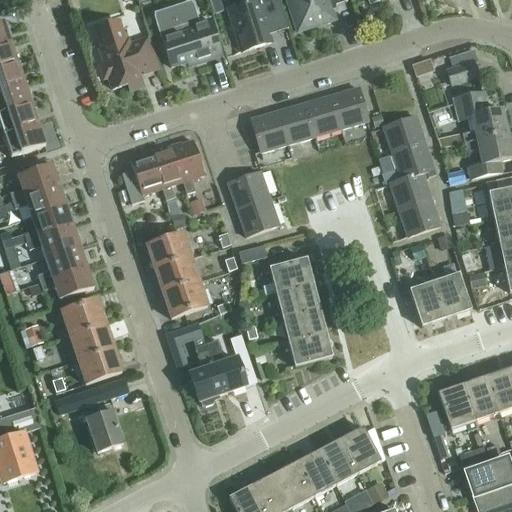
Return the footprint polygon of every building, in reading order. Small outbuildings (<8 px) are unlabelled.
[(227,11),(241,53),(271,44),(264,23),(283,17),(278,0),(241,0),(243,6),(227,11)] [(286,0),(297,33),(334,21),(330,8),(347,3),(346,0),(286,0)] [(166,56),(170,69),(195,61),(196,65),(210,61),(208,56),(220,53),(210,22),(199,25),(193,5),(153,18),(166,56)] [(0,47),(10,44),(3,23),(0,24),(0,47)] [(157,71),(147,39),(129,45),(128,42),(99,52),(104,67),(99,69),(103,81),(108,80),(112,92),(127,86),(129,93),(143,89),(139,76),(157,71)] [(0,70),(17,65),(10,44),(0,47),(0,70)] [(0,93),(24,85),(17,65),(0,70),(0,93)] [(451,72),(446,73),(450,87),(478,78),(473,65),(451,72)] [(0,116),(31,106),(24,85),(0,93),(0,116)] [(331,98),(341,133),(369,125),(359,90),(331,98)] [(462,145),(463,146),(506,136),(501,112),(488,115),(483,94),(452,101),(454,111),(457,122),(470,119),(473,134),(460,136),(462,145)] [(341,133),(331,98),(304,106),(314,141),(341,133)] [(31,106),(0,116),(0,126),(1,130),(0,129),(0,138),(38,126),(31,106)] [(277,114),(287,148),(314,141),(304,106),(277,114)] [(287,148),(277,114),(249,122),(259,156),(287,148)] [(390,155),(425,144),(416,118),(382,129),(390,155)] [(434,134),(455,133),(455,123),(434,123),(434,134)] [(11,159),(45,147),(38,126),(0,138),(0,147),(6,146),(11,159)] [(511,160),(506,136),(463,146),(462,145),(440,150),(442,155),(464,152),(465,156),(477,154),(480,166),(467,169),(470,182),(501,175),(498,164),(511,160)] [(203,177),(193,143),(171,150),(182,184),(186,196),(194,193),(190,181),(203,177)] [(425,144),(390,155),(399,182),(410,178),(411,179),(422,176),(434,172),(425,144)] [(171,150),(151,156),(162,189),(162,190),(161,191),(165,203),(174,200),(170,188),(182,184),(171,150)] [(129,201),(131,206),(144,202),(142,197),(161,191),(162,190),(162,189),(151,156),(130,163),(133,172),(121,176),(126,191),(129,201)] [(12,203),(59,187),(51,166),(17,178),(22,191),(10,195),(12,203)] [(449,188),(466,184),(463,171),(446,175),(449,188)] [(236,212),(269,201),(260,174),(227,185),(236,212)] [(398,214),(431,203),(422,176),(411,179),(410,178),(399,182),(389,185),(398,214)] [(31,219),(65,208),(59,187),(12,203),(15,211),(27,207),(31,219)] [(493,222),(511,217),(511,190),(487,196),(493,222)] [(121,204),(129,201),(126,191),(118,193),(121,204)] [(269,201),(236,212),(245,239),(278,228),(269,201)] [(431,203),(398,214),(406,240),(439,230),(431,203)] [(26,244),(72,228),(65,208),(31,219),(35,232),(23,236),(26,244)] [(189,221),(204,220),(203,208),(189,208),(189,221)] [(455,219),(457,228),(469,225),(469,227),(480,224),(479,220),(469,223),(467,216),(455,219)] [(511,217),(493,222),(498,248),(511,244),(511,217)] [(45,260),(79,249),(72,228),(26,244),(29,252),(41,248),(45,260)] [(458,243),(459,243),(466,242),(464,229),(455,231),(458,243)] [(230,247),(226,235),(218,238),(222,250),(230,247)] [(154,272),(191,260),(183,236),(146,248),(154,272)] [(449,243),(437,246),(441,263),(453,259),(449,243)] [(511,244),(498,248),(503,271),(511,269),(511,244)] [(424,258),(420,246),(409,249),(414,262),(424,258)] [(7,260),(17,257),(14,248),(4,251),(7,260)] [(241,266),(267,259),(264,248),(238,254),(241,266)] [(79,249),(45,260),(49,273),(37,277),(40,285),(86,269),(79,249)] [(464,270),(466,269),(473,267),(469,256),(461,258),(464,270)] [(191,260),(154,272),(162,296),(199,284),(191,260)] [(227,275),(236,272),(236,269),(232,260),(223,263),(227,275)] [(274,296),(311,287),(305,262),(268,272),(274,296)] [(86,269),(40,285),(42,293),(55,289),(59,302),(93,290),(86,269)] [(511,269),(503,271),(508,295),(511,294),(511,269)] [(433,285),(445,321),(469,313),(457,277),(433,285)] [(199,284),(162,296),(171,320),(207,308),(199,284)] [(416,318),(417,318),(420,329),(445,321),(433,285),(408,293),(416,315),(415,315),(416,318)] [(274,296),(280,320),(317,311),(311,287),(274,296)] [(61,313),(69,338),(105,326),(97,302),(61,313)] [(216,308),(220,317),(231,313),(228,304),(216,308)] [(248,304),(239,306),(242,318),(251,315),(248,304)] [(317,311),(280,320),(286,345),(323,336),(317,311)] [(69,338),(78,363),(113,351),(105,326),(69,338)] [(195,351),(205,348),(198,326),(188,329),(192,342),(195,351)] [(37,327),(27,330),(24,331),(30,349),(42,345),(37,327)] [(253,328),(245,331),(248,342),(256,340),(253,328)] [(323,336),(286,345),(293,369),(329,360),(323,336)] [(205,348),(222,397),(245,389),(236,360),(222,365),(215,344),(205,348)] [(189,375),(198,404),(201,404),(201,405),(204,407),(209,405),(211,403),(210,401),(222,397),(205,348),(195,351),(201,371),(189,375)] [(31,365),(47,362),(44,351),(29,355),(31,365)] [(113,351),(78,363),(85,386),(121,374),(113,351)] [(260,352),(252,355),(256,367),(265,364),(260,352)] [(484,379),(497,416),(511,410),(511,382),(508,371),(484,379)] [(497,416),(484,379),(461,387),(473,424),(497,416)] [(51,383),(55,395),(65,392),(61,380),(51,383)] [(102,403),(129,394),(124,381),(97,390),(54,404),(57,415),(101,401),(102,403)] [(473,424),(461,387),(436,396),(449,432),(464,427),(467,433),(475,430),(473,424)] [(97,411),(99,418),(111,414),(109,407),(97,411)] [(99,418),(85,423),(96,455),(122,446),(111,414),(99,418)] [(33,476),(21,436),(8,440),(2,420),(0,420),(0,480),(2,485),(33,476)] [(339,442),(356,476),(379,464),(384,462),(373,430),(363,434),(361,431),(339,442)] [(316,454),(334,487),(356,476),(339,442),(316,454)] [(497,447),(486,451),(489,460),(500,456),(497,447)] [(483,450),(459,458),(463,469),(487,461),(483,450)] [(294,466),(312,499),(334,487),(316,454),(294,466)] [(511,481),(505,461),(464,475),(472,499),(511,484),(511,481)] [(272,477),(290,511),(312,499),(294,466),(272,477)] [(250,489),(262,511),(290,511),(272,477),(250,489)] [(373,506),(388,498),(380,484),(365,492),(373,506)] [(511,511),(511,484),(472,499),(476,511),(511,511)] [(262,511),(250,489),(228,501),(233,511),(262,511)]
